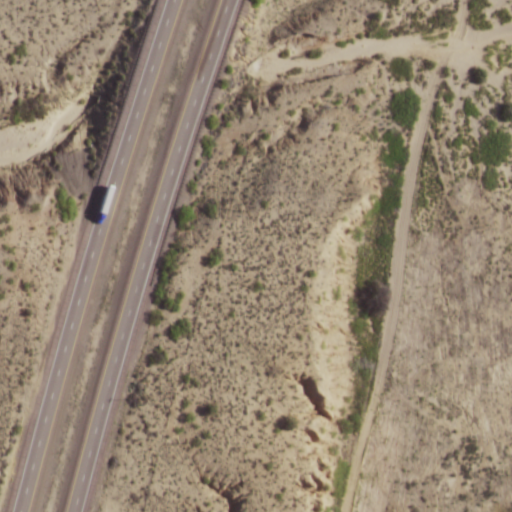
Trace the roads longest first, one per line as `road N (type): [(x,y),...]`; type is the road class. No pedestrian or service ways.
road 1 (motorway): [(73,511),(227,0)]
road 2 (motorway): [(173,0),(80,291),(21,511)]
